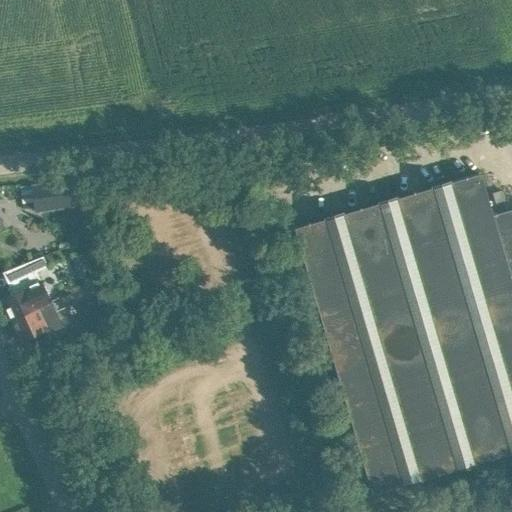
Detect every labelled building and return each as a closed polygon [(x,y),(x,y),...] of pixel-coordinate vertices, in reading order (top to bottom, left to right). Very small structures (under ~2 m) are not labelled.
[(323,220),(294,228),(372,494),(401,485),(402,487),(422,481),(421,479),(455,470),(455,471),(476,466),(475,464),(509,454),(509,456),(511,454),(511,212),(494,218),(480,174),(451,182),(450,180),(430,186),(431,188),(397,198),(397,196),(377,202),(377,204),(344,214),(343,212),(323,218),(323,220)] [(76,205),(73,179),(35,185),(39,210),(76,205)] [(505,200),(502,190),(492,193),(495,203),(505,200)] [(66,280),(99,269),(92,247),(59,258),(66,280)] [(41,280),(40,280),(31,260),(3,272),(13,294),(2,299),(12,321),(51,303),(51,302),(41,280)] [(80,306),(88,329),(113,320),(105,297),(80,306)] [(51,302),(51,303),(12,321),(22,342),(45,331),(47,334),(63,327),(51,302)]
